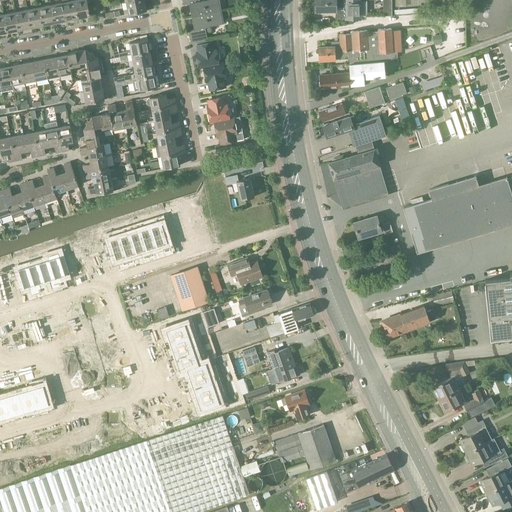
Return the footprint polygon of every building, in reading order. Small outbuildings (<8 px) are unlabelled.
[(55,22),(67,20),(62,0),(63,2),(51,4),(55,22)] [(67,0),(62,0),(67,20),(79,18),(75,0),(71,0),(68,1),(67,0)] [(75,0),(79,18),(91,15),(87,0),(75,0)] [(125,14),(129,13),(147,10),(144,0),(133,0),(126,1),(128,9),(124,9),(125,14)] [(189,3),(192,16),(222,10),(219,0),(203,0),(201,1),(200,0),(182,0),(184,4),(189,3)] [(315,0),(316,10),(346,10),(346,19),(361,19),(361,0),(315,0)] [(383,0),(384,16),(392,16),(391,0),(383,0)] [(51,4),(39,7),(43,25),(55,22),(51,4)] [(27,9),(31,27),(43,25),(39,7),(27,9)] [(27,9),(15,12),(19,30),(31,27),(27,9)] [(224,23),(222,10),(192,16),(194,28),(189,30),(191,42),(208,38),(206,27),(224,23)] [(15,12),(3,14),(7,32),(19,30),(15,12)] [(349,58),(349,64),(381,61),(387,60),(398,55),(397,46),(392,47),(391,28),(379,29),(379,31),(368,32),(367,30),(351,31),(351,33),(339,34),(340,40),(331,41),(331,46),(319,47),(320,60),(349,58)] [(114,58),(119,57),(150,51),(148,39),(129,42),(130,49),(127,50),(127,51),(119,53),(117,45),(111,46),(114,58)] [(203,67),(223,63),(223,62),(219,63),(216,48),(214,48),(213,41),(197,45),(198,51),(196,51),(199,67),(203,67)] [(77,51),(79,64),(85,63),(92,54),(85,49),(77,51)] [(77,51),(68,53),(72,73),(73,73),(71,65),(79,64),(77,51)] [(152,62),(150,51),(119,57),(120,61),(128,59),(128,60),(132,60),(134,66),(152,62)] [(56,57),(59,76),(72,73),(68,53),(67,53),(68,55),(56,57)] [(81,79),(82,79),(102,75),(98,58),(92,54),(85,63),(88,77),(81,79)] [(56,57),(44,60),(47,78),(59,76),(56,57)] [(32,62),(35,80),(47,78),(44,60),(32,62)] [(384,61),(381,61),(349,64),(350,73),(320,75),(321,88),(351,86),(351,85),(364,84),(375,80),(374,78),(376,78),(376,77),(385,76),(384,61)] [(32,62),(20,64),(23,83),(35,80),(32,62)] [(123,75),(124,80),(155,74),(152,62),(134,66),(135,72),(134,72),(133,73),(123,75)] [(226,78),(223,63),(203,67),(206,82),(208,82),(210,90),(226,87),(224,79),(226,78)] [(20,64),(8,67),(13,90),(14,90),(13,85),(23,83),(20,64)] [(8,67),(0,68),(0,86),(0,87),(1,87),(2,92),(13,90),(8,67)] [(155,74),(124,80),(125,84),(133,82),(133,84),(137,83),(138,90),(157,86),(155,74)] [(102,76),(102,75),(82,79),(84,91),(103,88),(100,76),(102,76)] [(390,98),(407,93),(403,81),(386,87),(390,98)] [(369,107),(385,102),(379,86),(364,91),(369,107)] [(57,95),(61,98),(65,90),(61,88),(57,95)] [(105,99),(103,88),(84,91),(86,103),(105,99)] [(66,101),(69,97),(71,94),(67,92),(63,98),(66,101)] [(152,106),(152,109),(176,104),(175,98),(167,99),(166,94),(150,97),(150,98),(148,99),(146,101),(147,104),(149,105),(152,106)] [(76,102),(69,97),(66,101),(73,105),(76,102)] [(210,122),(214,122),(234,118),(234,117),(230,118),(227,103),(225,104),(224,97),(208,100),(209,107),(207,107),(210,122)] [(127,109),(121,110),(125,127),(137,124),(132,100),(125,102),(127,109)] [(322,121),(345,113),(349,112),(346,102),(319,111),(322,121)] [(109,105),(114,129),(125,127),(121,110),(117,111),(115,103),(109,105)] [(155,121),(171,118),(170,113),(178,111),(176,104),(152,109),(155,121)] [(100,143),(98,132),(105,131),(114,129),(109,105),(108,105),(110,113),(101,114),(93,116),(89,122),(84,129),(88,146),(80,147),(80,148),(104,143),(100,143)] [(379,115),(364,120),(356,123),(354,115),(324,125),(328,136),(344,131),(348,129),(354,146),(386,135),(379,115)] [(155,121),(157,133),(181,128),(180,121),(172,123),(171,118),(155,121)] [(234,118),(214,122),(217,137),(219,137),(220,144),(236,141),(235,134),(237,133),(234,118)] [(56,153),(63,152),(56,122),(45,124),(46,130),(45,130),(49,146),(54,145),(56,153)] [(57,122),(56,122),(63,152),(70,150),(68,142),(73,141),(70,125),(58,127),(57,122)] [(157,133),(159,145),(176,142),(175,136),(182,135),(181,128),(157,133)] [(45,130),(33,132),(38,156),(46,155),(44,147),(49,146),(45,130)] [(22,135),(25,151),(31,150),(32,158),(38,156),(33,132),(22,135)] [(22,135),(10,137),(15,161),(22,159),(21,152),(25,151),(22,135)] [(15,161),(10,137),(0,138),(0,146),(2,156),(7,155),(9,162),(15,161)] [(186,152),(184,145),(177,146),(176,142),(159,145),(155,146),(157,157),(162,156),(186,152)] [(89,153),(90,158),(106,155),(104,143),(80,148),(81,154),(89,153)] [(141,148),(133,150),(134,157),(140,156),(142,152),(141,148)] [(329,163),(334,178),(379,165),(374,149),(344,158),(343,155),(334,157),(335,161),(329,163)] [(187,158),(186,152),(162,156),(164,168),(180,165),(179,160),(187,158)] [(108,167),(106,155),(90,158),(91,163),(83,164),(84,171),(108,167)] [(66,172),(61,174),(67,190),(78,186),(70,162),(63,165),(66,172)] [(379,165),(334,178),(344,209),(388,195),(379,165)] [(93,177),(94,182),(111,179),(108,167),(84,171),(86,178),(93,177)] [(47,170),(49,175),(57,198),(56,193),(67,190),(61,174),(56,175),(53,168),(47,170)] [(225,177),(227,184),(237,182),(241,199),(254,196),(250,177),(238,180),(237,174),(225,177)] [(417,252),(511,223),(511,174),(480,184),(477,174),(430,188),(433,198),(404,207),(417,252)] [(45,185),(40,187),(45,202),(57,198),(49,175),(42,177),(45,185)] [(95,187),(88,188),(89,195),(113,190),(111,179),(94,182),(95,187)] [(35,189),(32,181),(26,183),(34,206),(45,202),(40,187),(35,189)] [(22,193),(17,195),(22,210),(34,206),(26,183),(19,185),(22,193)] [(9,188),(3,190),(11,213),(22,210),(17,195),(12,196),(9,188)] [(0,217),(1,217),(11,213),(3,190),(0,191),(0,217)] [(382,220),(379,221),(377,215),(354,222),(359,238),(382,231),(381,229),(383,228),(385,234),(392,231),(390,222),(383,224),(382,220)] [(38,219),(27,223),(28,226),(29,228),(40,224),(39,222),(38,219)] [(161,220),(150,223),(157,246),(163,245),(165,252),(170,250),(168,243),(161,220)] [(150,223),(140,226),(149,257),(154,255),(152,248),(157,246),(150,223)] [(140,226),(130,229),(137,253),(142,251),(144,258),(149,257),(140,226)] [(130,229),(119,233),(129,263),(134,261),(132,254),(137,253),(130,229)] [(119,233),(108,236),(116,259),(121,258),(124,265),(129,263),(119,233)] [(387,261),(403,256),(399,244),(384,248),(387,261)] [(59,252),(48,256),(57,286),(63,285),(60,277),(66,275),(59,252)] [(49,259),(39,262),(45,282),(50,280),(52,288),(57,286),(48,256),(49,259)] [(263,275),(257,260),(250,263),(247,257),(228,263),(233,276),(238,274),(242,283),(263,275)] [(39,262),(28,266),(37,292),(42,291),(40,284),(45,282),(39,262)] [(28,266),(18,269),(24,289),(30,287),(32,294),(37,292),(28,266)] [(172,274),(183,309),(208,301),(197,266),(172,274)] [(511,273),(510,274),(510,278),(485,281),(489,318),(493,318),(495,337),(511,335),(511,273)] [(240,306),(246,304),(249,314),(265,309),(265,307),(272,304),(267,288),(243,297),(238,300),(240,306)] [(310,303),(273,315),(275,322),(266,325),(270,337),(298,328),(296,321),(314,315),(310,303)] [(385,335),(388,337),(435,319),(432,310),(426,312),(424,305),(382,320),(385,329),(384,331),(385,335)] [(214,307),(202,311),(208,326),(219,323),(214,307)] [(189,322),(166,330),(169,341),(192,333),(189,322)] [(192,333),(169,341),(173,351),(196,343),(192,333)] [(196,343),(173,351),(176,361),(199,353),(196,343)] [(250,354),(254,364),(260,361),(254,346),(242,351),(245,356),(250,354)] [(273,367),(266,370),(271,384),(278,382),(298,375),(289,346),(275,351),(274,349),(267,351),(273,367)] [(199,353),(176,361),(180,372),(187,369),(199,364),(196,355),(199,354),(199,353)] [(464,361),(446,364),(447,371),(460,369),(463,376),(470,372),(464,361)] [(199,364),(187,369),(190,379),(213,371),(210,372),(206,362),(199,364)] [(213,371),(190,379),(194,389),(217,381),(213,371)] [(439,399),(459,389),(455,381),(457,380),(454,375),(450,377),(433,386),(439,399)] [(217,381),(194,389),(197,399),(220,392),(217,381)] [(43,382),(32,385),(38,408),(49,404),(43,382)] [(272,390),(272,389),(270,384),(253,390),(255,396),(272,390)] [(32,388),(26,390),(32,410),(38,408),(32,385),(31,385),(32,388)] [(465,401),(459,389),(439,399),(446,411),(465,401)] [(489,400),(485,402),(479,389),(471,393),(474,399),(463,405),(467,412),(470,418),(492,407),(489,400)] [(26,390),(19,392),(25,412),(32,410),(26,390)] [(294,409),(298,418),(309,414),(305,405),(309,403),(307,398),(309,396),(309,394),(307,392),(305,391),(305,390),(286,397),(281,398),(283,405),(288,404),(290,410),(294,409)] [(19,392),(12,394),(18,414),(25,412),(19,392)] [(220,392),(197,399),(201,410),(224,402),(220,392)] [(12,394),(5,395),(11,416),(18,414),(12,394)] [(5,395),(0,396),(0,403),(4,418),(11,416),(5,395)] [(246,408),(237,411),(240,420),(249,417),(246,408)] [(70,464),(0,487),(0,511),(201,511),(250,496),(244,477),(260,471),(256,460),(240,466),(223,416),(176,432),(176,431),(71,466),(70,464)] [(471,434),(459,440),(466,452),(491,440),(492,439),(486,428),(483,419),(478,422),(478,423),(468,428),(471,433),(471,434)] [(336,460),(324,424),(297,433),(274,441),(282,462),(305,455),(310,469),(336,460)] [(491,440),(466,452),(472,465),(484,459),(487,465),(500,459),(501,460),(508,456),(504,448),(498,450),(493,439),(492,439),(491,440)] [(359,487),(394,470),(386,454),(346,473),(349,478),(342,481),(347,492),(359,487)] [(480,480),(486,493),(505,483),(499,472),(511,466),(508,458),(488,468),(491,474),(480,480)] [(326,471),(306,478),(317,509),(337,502),(326,471)] [(505,483),(486,493),(493,506),(502,501),(505,507),(511,503),(511,494),(511,495),(505,483)] [(413,511),(409,501),(394,508),(395,508),(387,511),(413,511)]
